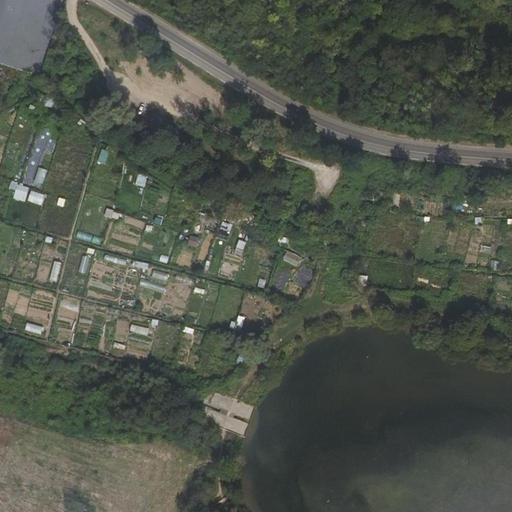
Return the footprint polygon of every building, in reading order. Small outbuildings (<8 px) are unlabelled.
[(145,187),(148,175),(139,172),(135,184),(145,187)] [(107,210),(105,216),(119,219),(120,213),(107,210)] [(283,260),(297,267),(301,257),(287,250),(283,260)] [(106,254),(104,261),(125,267),(127,260),(106,254)] [(79,272),(86,274),(91,257),(84,255),(79,272)] [(499,271),(500,261),(492,260),(490,270),(499,271)] [(57,283),(62,263),(55,261),(50,281),(57,283)] [(175,284),(192,287),(194,278),(176,276),(175,284)] [(358,285),(367,285),(368,276),(358,276),(358,285)] [(140,288),(164,291),(165,283),(141,280),(140,288)] [(238,316),(236,327),(242,328),(244,317),(238,316)] [(25,331),(42,335),(44,327),(27,323),(25,331)] [(220,350),(217,358),(228,362),(231,353),(220,350)]
